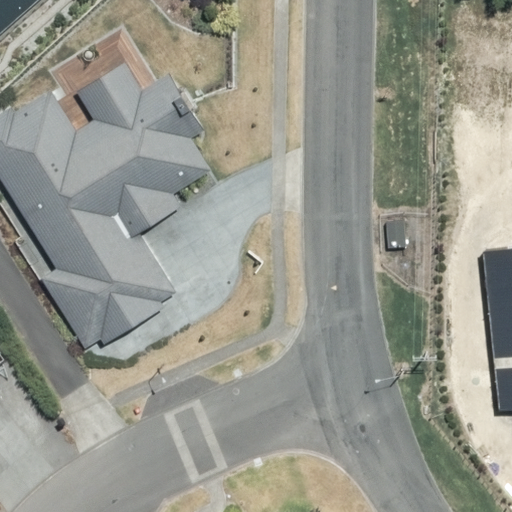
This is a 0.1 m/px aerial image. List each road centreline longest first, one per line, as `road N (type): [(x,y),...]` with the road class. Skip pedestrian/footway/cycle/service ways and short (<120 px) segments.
road 1 (residential): [(344,0),(340,228),(358,382)]
road 2 (residential): [(77,511),(199,445),(358,382)]
road 3 (residential): [(358,382),(420,511)]
